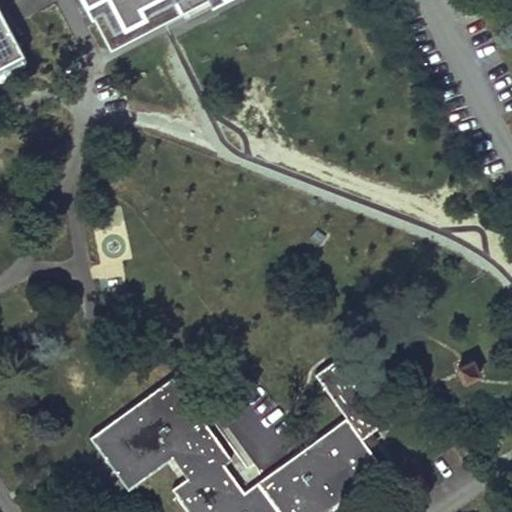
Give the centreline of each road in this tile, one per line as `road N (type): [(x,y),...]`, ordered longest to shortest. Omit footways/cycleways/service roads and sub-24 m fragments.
road 1 (unknown): [(158,131),(412,220),(457,241),(511,284)]
road 2 (unknown): [(158,131),(47,85),(7,0)]
